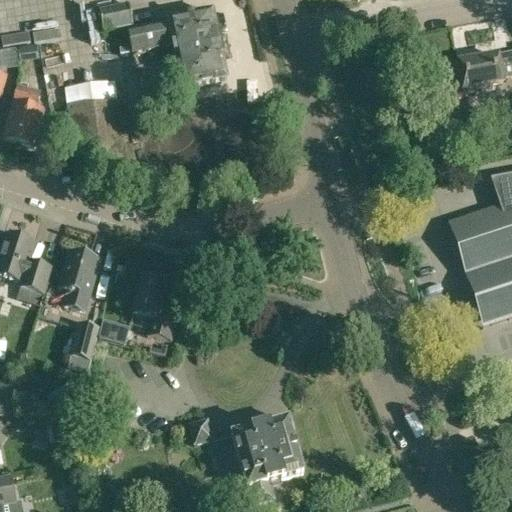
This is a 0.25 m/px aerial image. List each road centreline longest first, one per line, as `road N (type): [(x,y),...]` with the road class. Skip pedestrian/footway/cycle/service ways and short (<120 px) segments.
road 1 (residential): [(330,200),(221,226),(183,226),(0,177)]
road 2 (tertiary): [(454,511),(373,350),(330,200)]
road 3 (residential): [(291,38),(500,0)]
road 4 (tertiary): [(330,200),(291,38)]
